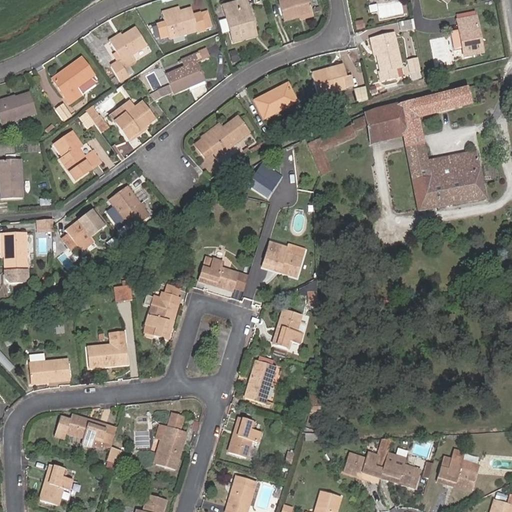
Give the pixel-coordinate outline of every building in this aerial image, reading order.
[(299,25),(313,22),(309,3),(312,3),(311,0),(296,0),(297,4),(280,7),(284,27),(299,25)] [(247,3),(242,5),(249,33),(254,32),(247,3)] [(249,33),(242,5),(223,9),(233,47),(256,42),(254,32),(249,33)] [(159,15),(161,21),(176,15),(174,9),(159,15)] [(176,15),(161,21),(170,43),(195,33),(196,37),(206,33),(200,16),(192,18),(188,10),(176,15)] [(362,20),(355,22),(357,30),(364,28),(362,20)] [(460,59),(479,56),(473,20),(454,23),(456,32),(459,50),(460,59)] [(413,22),(399,25),(400,34),(414,31),(413,22)] [(119,61),(115,64),(108,67),(117,82),(125,78),(121,71),(132,64),(128,57),(145,48),(135,31),(123,38),(110,45),(115,54),(119,61)] [(459,50),(456,32),(447,33),(450,52),(459,50)] [(110,45),(123,38),(120,34),(107,40),(110,45)] [(379,60),(377,61),(380,77),(377,78),(379,86),(396,83),(395,75),(400,74),(393,40),(376,44),(379,60)] [(374,61),(377,61),(379,60),(376,44),(370,45),(374,61)] [(230,51),(232,62),(239,61),(238,50),(230,51)] [(183,89),(201,82),(195,67),(206,62),(202,55),(179,64),(182,71),(162,79),(170,99),(184,93),(183,89)] [(67,70),(52,79),(66,102),(80,94),(79,93),(75,86),(91,76),(93,75),(81,57),(65,66),(67,70)] [(50,76),(52,79),(67,70),(65,66),(50,76)] [(347,81),(343,69),(311,78),(318,101),(345,93),(342,83),(347,81)] [(421,71),(411,73),(412,80),(422,78),(421,71)] [(91,76),(75,86),(79,93),(95,83),(91,76)] [(202,86),(201,82),(183,89),(184,93),(202,86)] [(284,88),(271,94),(273,97),(286,92),(284,88)] [(356,103),(366,101),(364,88),(353,91),(356,103)] [(471,105),(467,88),(422,99),(365,114),(366,117),(368,126),(372,144),(404,137),(419,212),(486,199),(476,153),(428,162),(419,118),(471,105)] [(0,101),(0,120),(1,124),(36,114),(29,92),(0,101)] [(273,97),(271,94),(250,105),(260,123),(293,106),(286,92),(273,97)] [(106,116),(112,125),(131,110),(125,102),(106,116)] [(63,104),(55,109),(63,120),(70,115),(63,104)] [(131,110),(112,125),(127,144),(135,139),(132,136),(152,121),(140,104),(131,110)] [(368,126),(366,117),(354,122),(354,126),(355,132),(368,126)] [(97,118),(92,122),(98,130),(103,127),(97,118)] [(232,121),(217,132),(199,145),(197,142),(188,148),(197,161),(206,154),(211,161),(243,137),(232,121)] [(356,137),(355,132),(354,126),(311,145),(315,156),(324,175),(331,172),(322,153),(356,137)] [(199,145),(217,132),(214,128),(196,140),(197,142),(199,145)] [(102,132),(95,137),(108,153),(115,148),(102,132)] [(70,154),(74,151),(77,149),(68,136),(50,149),(59,161),(56,163),(67,177),(71,184),(85,174),(97,167),(88,154),(80,160),(76,155),(72,157),(70,154)] [(292,187),(299,186),(295,151),(287,152),(292,187)] [(0,199),(0,204),(20,204),(19,162),(0,162),(0,199)] [(267,201),(281,179),(261,166),(247,189),(267,201)] [(124,190),(106,204),(112,211),(125,227),(130,234),(148,220),(124,190)] [(125,227),(112,211),(107,216),(119,231),(125,227)] [(75,251),(87,242),(101,232),(90,216),(63,235),(66,238),(60,242),(69,255),(75,251)] [(53,225),(38,226),(38,238),(53,236),(53,225)] [(28,286),(27,240),(6,240),(6,264),(6,286),(11,291),(23,291),(28,286)] [(91,248),(87,242),(75,251),(79,257),(91,248)] [(267,254),(274,257),(278,246),(270,243),(267,254)] [(267,254),(263,267),(297,278),(303,260),(287,254),(288,249),(278,246),(274,257),(267,254)] [(287,254),(303,260),(306,251),(289,246),(288,249),(287,254)] [(203,268),(200,282),(234,292),(235,288),(239,274),(223,269),(224,263),(214,260),(211,270),(203,268)] [(141,276),(146,282),(154,276),(151,270),(141,276)] [(245,291),(249,277),(239,274),(235,288),(245,291)] [(133,302),(132,287),(123,288),(125,303),(133,302)] [(177,299),(180,291),(164,287),(162,294),(177,299)] [(125,303),(123,288),(117,289),(118,304),(125,303)] [(309,307),(319,307),(319,292),(309,292),(309,307)] [(162,294),(155,318),(149,316),(146,326),(144,334),(152,336),(168,341),(178,307),(175,306),(177,299),(162,294)] [(155,318),(160,300),(154,298),(149,316),(155,318)] [(300,345),(303,335),(297,333),(302,317),(284,311),(274,345),(287,349),(290,341),(300,345)] [(56,326),(57,334),(65,333),(64,325),(56,326)] [(116,346),(88,348),(90,369),(128,365),(126,345),(125,334),(115,334),(116,346)] [(44,363),(44,355),(29,357),(30,364),(44,363)] [(32,385),(70,381),(68,361),(44,363),(30,364),(29,364),(32,385)] [(276,367),(257,361),(246,398),(265,404),(276,367)] [(78,375),(77,383),(89,384),(90,376),(78,375)] [(319,410),(319,402),(308,402),(308,410),(319,410)] [(167,428),(163,443),(156,465),(176,471),(187,434),(180,432),(184,418),(171,414),(167,428)] [(66,439),(67,434),(84,439),(82,444),(93,448),(96,438),(103,440),(107,427),(73,416),(72,420),(60,417),(54,436),(66,439)] [(253,423),(239,418),(229,453),(247,458),(252,442),(258,443),(261,434),(251,431),(253,423)] [(154,440),(163,443),(167,428),(158,425),(154,440)] [(112,443),(117,430),(107,427),(103,440),(112,443)] [(305,440),(322,442),(323,434),(306,432),(305,440)] [(109,453),(112,443),(103,440),(96,438),(93,448),(109,453)] [(387,455),(392,439),(384,439),(380,453),(387,455)] [(112,448),(107,463),(117,466),(122,451),(112,448)] [(454,451),(451,461),(462,464),(463,462),(465,454),(454,451)] [(387,457),(387,455),(380,453),(378,458),(368,455),(366,460),(349,455),(343,473),(378,484),(379,482),(380,479),(382,470),(387,457)] [(382,470),(380,479),(415,490),(421,472),(413,470),(405,467),(406,461),(395,457),(394,460),(387,457),(382,470)] [(463,462),(462,464),(451,461),(448,471),(441,469),(437,483),(471,493),(479,466),(463,462)] [(430,475),(433,466),(428,464),(423,479),(428,481),(430,475)] [(67,472),(50,466),(40,501),(58,506),(64,489),(70,491),(72,481),(64,479),(67,472)] [(247,511),(256,483),(237,477),(225,511),(247,511)] [(321,493),(315,511),(337,511),(341,499),(321,493)] [(511,511),(511,495),(510,496),(507,505),(495,501),(491,511),(511,511)] [(163,511),(166,502),(148,496),(143,511),(142,511),(138,511),(137,511),(163,511)]
